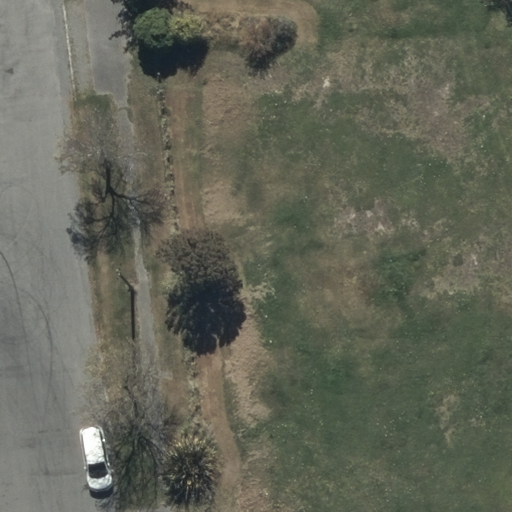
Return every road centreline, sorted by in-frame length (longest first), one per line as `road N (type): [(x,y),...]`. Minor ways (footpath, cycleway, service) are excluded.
road 1 (residential): [(26,278),(0,39)]
road 2 (residential): [(51,511),(26,278)]
